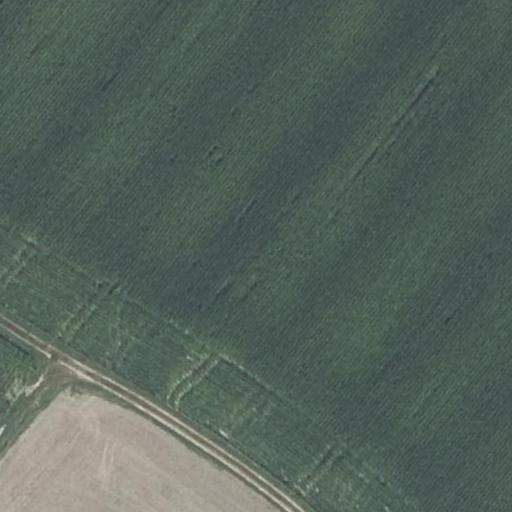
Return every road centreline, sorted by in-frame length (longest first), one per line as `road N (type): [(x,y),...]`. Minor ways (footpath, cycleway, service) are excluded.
road 1 (track): [(298,511),(221,451),(63,356)]
road 2 (track): [(0,438),(63,356),(0,318)]
